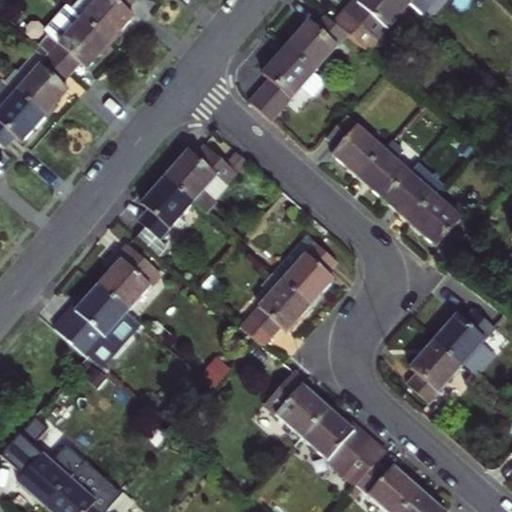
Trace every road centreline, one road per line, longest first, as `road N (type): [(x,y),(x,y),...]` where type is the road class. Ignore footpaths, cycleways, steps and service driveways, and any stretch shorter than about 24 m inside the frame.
road 1 (residential): [(498,511),(355,377),(355,333),(386,292),(381,248),(187,84)]
road 2 (residential): [(0,314),(187,84)]
